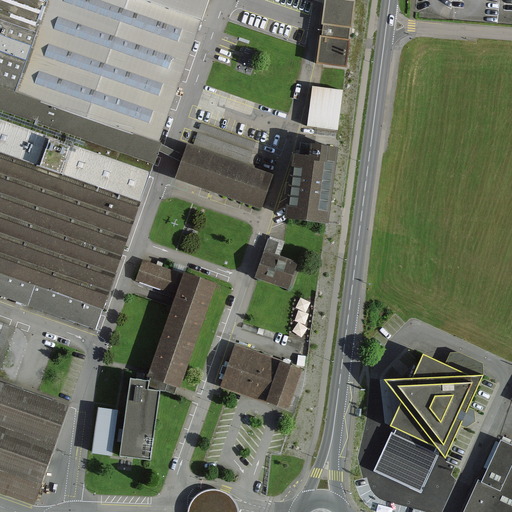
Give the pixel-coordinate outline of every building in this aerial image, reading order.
[(0,0),(0,111),(153,163),(157,150),(159,143),(199,26),(207,0),(0,0)] [(356,3),(335,0),(326,0),(326,1),(323,25),(326,26),(324,37),(322,37),(318,64),(321,65),(347,68),(351,41),(348,41),(350,29),(352,29),(356,3)] [(338,130),(342,92),(312,89),(308,127),(338,130)] [(95,329),(153,163),(0,111),(0,294),(92,328),(95,329)] [(173,150),(159,143),(157,150),(171,157),(181,163),(184,155),(173,150)] [(288,218),(326,224),(337,152),(299,146),(288,218)] [(271,177),(187,147),(184,155),(181,163),(176,178),(261,208),(271,177)] [(298,264),(265,253),(256,280),(289,291),(298,264)] [(144,262),(138,280),(179,294),(150,379),(179,389),(214,286),(144,262)] [(301,371),(235,347),(221,387),(228,389),(281,409),(287,411),(301,371)] [(391,432),(432,450),(446,463),(483,381),(483,365),(460,355),(450,356),(445,368),(423,359),(412,383),(384,385),(401,409),(391,432)] [(68,404),(0,379),(0,488),(33,500),(68,404)] [(132,384),(120,460),(150,464),(160,395),(147,394),(148,386),(132,384)] [(119,412),(98,409),(92,455),(112,458),(119,412)] [(479,480),(464,511),(511,511),(511,447),(502,442),(483,482),(479,480)] [(242,511),(242,506),(239,499),(234,494),(227,490),(220,487),(213,487),(205,490),(199,494),(194,500),(192,506),(190,511),(242,511)]
